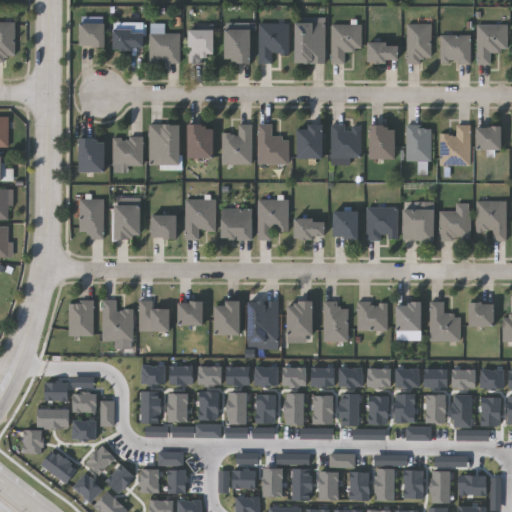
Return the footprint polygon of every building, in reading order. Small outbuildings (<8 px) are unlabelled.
[(0,58),(0,21),(15,21),(15,58),(0,58)] [(106,21),(106,45),(81,45),(81,21),(106,21)] [(289,22),(289,52),(275,52),(275,62),(259,62),(259,22),(289,22)] [(325,61),(296,61),(296,22),(325,22),(325,61)] [(331,62),(331,23),(361,23),(361,49),(345,49),(345,62),(331,62)] [(431,23),(431,61),(406,61),(406,23),(431,23)] [(476,63),(476,24),(507,24),(507,50),(490,50),(490,63),(476,63)] [(114,48),(114,28),(145,28),(145,48),(114,48)] [(225,28),(251,28),(251,61),(225,61),(225,28)] [(189,29),(215,29),(215,60),(189,60),(189,29)] [(180,32),(180,62),(149,62),(149,32),(180,32)] [(470,34),(470,62),(440,62),(440,34),(470,34)] [(368,61),(368,41),(399,41),(399,61),(368,61)] [(0,146),(0,116),(9,116),(9,146),(0,146)] [(149,123),(180,123),(180,163),(149,163),(149,123)] [(252,123),(252,163),(222,163),(222,132),(238,132),(238,123),(252,123)] [(258,123),(271,123),(271,135),(288,135),(288,163),(258,163),(258,123)] [(214,157),(189,157),(189,124),(215,124),(214,157)] [(298,157),(298,128),(309,128),(309,124),(324,124),(324,157),(298,157)] [(331,157),(331,124),(360,124),(360,157),(331,157)] [(469,164),(439,164),(439,133),(455,133),(455,124),(469,124),(469,164)] [(396,125),(396,158),(370,158),(370,125),(396,125)] [(430,159),(406,159),(406,125),(430,125),(430,159)] [(502,148),(477,148),(477,126),(502,126),(502,148)] [(113,136),(143,136),(143,164),(113,164),(113,136)] [(79,171),(79,138),(105,138),(105,171),(79,171)] [(0,164),(0,181),(15,182),(15,166),(3,166),(4,157),(0,157),(0,164)] [(0,218),(0,188),(12,188),(12,218),(0,218)] [(89,238),(89,231),(79,231),(79,198),(103,198),(103,238),(89,238)] [(185,238),(185,198),(215,198),(215,230),(200,230),(200,238),(185,238)] [(288,199),(288,229),(271,229),(271,239),(258,239),(258,199),(288,199)] [(506,199),(506,239),(493,239),(493,229),(476,229),(476,199),(506,199)] [(142,204),(142,237),(116,237),(116,204),(142,204)] [(366,238),(366,206),(397,206),(397,238),(366,238)] [(253,207),(253,238),(222,238),(222,207),(253,207)] [(404,238),(404,208),(435,208),(435,238),(404,238)] [(334,237),(334,210),(360,210),(360,237),(334,237)] [(469,239),(439,239),(439,210),(469,210),(469,239)] [(178,237),(151,237),(151,214),(178,214),(178,237)] [(295,218),(326,218),(326,237),(295,237),(295,218)] [(0,256),(0,225),(10,225),(10,256),(0,256)] [(133,309),(133,340),(102,340),(102,299),(116,299),(116,309),(133,309)] [(69,335),(69,300),(93,300),(93,335),(69,335)] [(171,330),(139,330),(139,300),(153,300),(153,307),(171,307),(171,330)] [(278,300),(278,341),(248,341),(248,300),(278,300)] [(347,308),(347,340),(323,340),(323,300),(338,300),(338,308),(347,308)] [(204,324),(179,324),(179,301),(204,301),(204,324)] [(288,334),(288,301),(313,301),(313,334),(288,334)] [(357,330),(357,301),(386,301),(386,330),(357,330)] [(429,340),(429,301),(443,301),(443,313),(460,313),(460,340),(429,340)] [(241,334),(215,334),(215,302),(241,302),(241,334)] [(422,329),(397,329),(397,302),(422,302),(422,329)] [(494,302),(494,325),(469,325),(469,302),(494,302)] [(511,341),(502,341),(502,313),(511,313),(511,341)] [(143,385),(167,385),(167,366),(143,365),(143,385)] [(195,385),(195,366),(171,366),(172,385),(195,385)] [(223,386),(224,367),(200,367),(199,386),(223,386)] [(251,367),(228,367),(228,386),(252,386),(251,367)] [(280,367),(257,367),(256,386),(279,386),(280,367)] [(284,386),(308,387),(308,368),(284,367),(284,386)] [(336,388),(337,368),(313,368),(313,387),(336,388)] [(340,387),(364,387),(364,369),(341,368),(340,387)] [(393,369),(369,369),(369,388),(393,388),(393,369)] [(421,369),(397,369),(397,387),(421,388),(421,369)] [(449,389),(449,370),(426,369),(425,388),(449,389)] [(477,389),(477,370),(454,370),(454,389),(477,389)] [(506,371),(482,370),(482,390),(506,390),(506,371)] [(95,388),(95,377),(73,377),(73,388),(95,388)] [(47,382),(46,401),(70,402),(70,382),(47,382)] [(162,392),(142,391),(142,423),(162,424),(162,392)] [(201,420),(221,420),(221,392),(201,392),(201,420)] [(249,393),(229,392),(229,425),(248,425),(249,393)] [(305,425),(306,394),(287,393),(286,425),(305,425)] [(74,412),(98,413),(99,394),(75,394),(74,412)] [(170,423),(190,422),(189,394),(169,394),(170,423)] [(361,394),(342,394),(342,426),(361,426),(361,394)] [(416,394),(396,395),(397,423),(417,423),(416,394)] [(258,423),(278,423),(278,395),(258,395),(258,423)] [(428,395),(427,423),(447,424),(448,395),(428,395)] [(473,395),(454,396),(454,428),(473,428),(473,395)] [(315,396),(315,424),(335,424),(335,396),(315,396)] [(370,396),(370,425),(390,425),(390,396),(370,396)] [(483,426),(502,427),(503,398),(483,398),(483,426)] [(116,401),(102,401),(102,427),(116,427),(116,401)] [(71,409),(39,409),(39,429),(71,429),(71,409)] [(98,421),(74,421),(74,440),(98,440),(98,421)] [(223,425),(198,424),(197,438),(223,439),(223,425)] [(169,426),(147,426),(147,437),(169,437),(169,426)] [(173,437),(196,438),(196,427),(173,426),(173,437)] [(227,438),(250,439),(250,427),(227,427),(227,438)] [(254,439),(277,438),(276,427),(254,428),(254,439)] [(433,441),(433,427),(408,427),(407,441),(433,441)] [(302,439),(335,439),(335,429),(302,428),(302,439)] [(388,440),(388,429),(355,429),(355,440),(388,440)] [(44,454),(45,431),(26,430),(25,454),(44,454)] [(458,441),(491,441),(491,430),(458,430),(458,441)] [(117,458),(103,445),(87,462),(101,475),(117,458)] [(70,483),(80,467),(52,451),(42,468),(70,483)] [(185,466),(186,452),(160,452),(160,466),(185,466)] [(260,454),(238,453),(237,464),(260,465),(260,454)] [(311,465),(311,454),(278,454),(278,465),(311,465)] [(357,454),(331,454),(331,468),(357,468),(357,454)] [(409,467),(409,455),(375,455),(375,466),(409,467)] [(436,467),(469,467),(469,456),(436,456),(436,467)] [(137,475),(122,464),(108,483),(122,494),(137,475)] [(284,498),(285,469),(265,468),(264,497),(284,498)] [(161,470),(142,469),(142,493),(161,493),(161,470)] [(294,501),(313,501),(313,469),(294,469),(294,501)] [(396,469),(377,469),(377,501),(396,501),(396,469)] [(188,470),(169,470),(169,494),(188,494),(188,470)] [(234,489),(258,489),(258,470),(234,470),(234,489)] [(405,499),(425,499),(426,471),(406,470),(405,499)] [(220,493),(231,493),(231,471),(220,471),(220,493)] [(451,503),(452,472),(433,471),(433,503),(451,503)] [(340,501),(340,472),(320,472),(320,500),(340,501)] [(351,501),(371,501),(372,472),(352,472),(351,501)] [(74,488),(93,503),(105,488),(86,473),(74,488)] [(488,476),(460,475),(460,495),(488,496),(488,476)] [(503,477),(492,477),(492,511),(503,511),(503,477)] [(101,511),(129,511),(130,511),(109,492),(95,507),(101,511)] [(261,511),(261,497),(237,498),(237,511),(261,511)] [(174,511),(175,501),(151,500),(151,511),(174,511)] [(179,511),(203,511),(203,500),(180,501),(179,511)]
